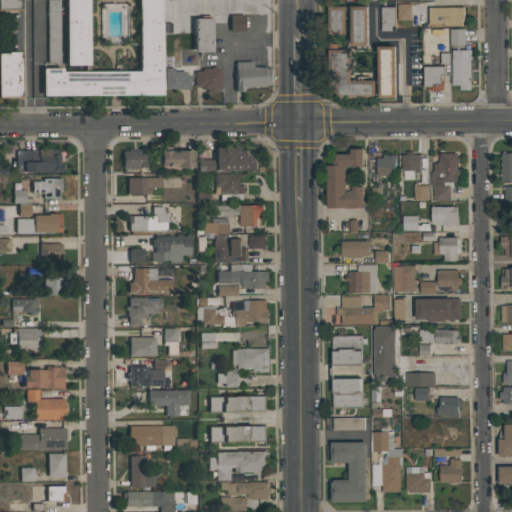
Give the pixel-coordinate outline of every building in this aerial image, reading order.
[(0,0),(20,0),(20,10),(0,10),(0,0)] [(42,95),(42,68),(62,67),(62,70),(137,70),(137,0),(160,0),(161,94),(42,95)] [(60,61),(59,0),(46,0),(47,61),(60,61)] [(65,0),(88,0),(88,65),(65,65),(65,0)] [(411,4),(411,21),(397,21),(397,4),(411,4)] [(345,36),(327,36),(327,6),(345,6),(345,36)] [(350,46),(350,6),(368,6),(368,46),(350,46)] [(381,31),(381,7),(394,7),(394,26),(390,26),(390,31),(381,31)] [(463,7),(463,18),(462,18),(462,26),(442,26),(442,25),(429,25),(429,7),(463,7)] [(229,31),(229,14),(244,14),(244,31),(229,31)] [(211,17),(211,51),(193,51),(193,17),(211,17)] [(464,29),(464,45),(449,45),(449,29),(464,29)] [(378,98),(378,46),(396,46),(396,98),(378,98)] [(340,98),(375,98),(375,80),(350,80),(350,49),(328,49),(328,85),(340,98)] [(470,90),(459,90),(459,85),(451,85),(451,50),(471,50),(471,61),(470,61),(470,90)] [(0,98),(0,52),(5,52),(5,51),(21,51),(21,98),(0,98)] [(423,88),(423,66),(425,66),(425,59),(440,59),(440,53),(449,53),(449,64),(441,64),(441,66),(444,66),(444,76),(441,76),(441,82),(444,82),(444,91),(431,91),(431,90),(427,90),(427,88),(423,88)] [(252,67),(267,67),(267,68),(272,68),(272,85),(268,85),(268,87),(243,87),(243,91),(235,91),(235,85),(235,61),(252,61),(252,67)] [(189,89),(173,89),(164,89),(164,67),(174,67),(174,71),(185,71),(185,75),(189,75),(189,89)] [(220,67),(220,88),(215,88),(215,92),(207,92),(207,88),(202,88),(202,86),(194,86),(194,70),(202,70),(202,67),(220,67)] [(257,162),(257,170),(216,170),(216,171),(197,171),(197,159),(214,159),(214,147),(222,147),(222,148),(228,148),(228,147),(237,146),(237,150),(248,149),(248,154),(249,154),(257,162)] [(60,148),(60,161),(61,161),(61,171),(15,171),(15,150),(24,150),(24,149),(36,149),(36,150),(38,150),(38,148),(60,148)] [(146,153),(146,167),(139,167),(139,168),(122,168),(122,150),(128,150),(128,148),(132,148),(132,150),(140,150),(140,153),(146,153)] [(363,187),(363,208),(353,208),(326,208),(326,165),(333,165),(333,158),(335,158),(335,154),(350,154),(350,149),(363,149),(363,167),(346,167),(346,191),(351,191),(351,187),(363,187)] [(193,167),(176,167),(176,165),(160,165),(160,154),(159,154),(159,150),(170,150),(170,152),(176,152),(176,150),(193,150),(193,167)] [(420,154),(420,173),(414,173),(414,180),(403,180),(403,171),(401,171),(401,154),(406,154),(406,151),(413,151),(413,154),(420,154)] [(457,153),(457,169),(459,169),(459,176),(457,176),(457,182),(453,182),(453,188),(450,188),(450,200),(433,200),(433,188),(430,188),(430,173),(433,173),(433,163),(439,163),(439,153),(457,153)] [(511,182),(501,182),(501,181),(500,181),(500,177),(501,177),(501,176),(500,176),(500,174),(501,174),(501,173),(500,173),(500,168),(501,168),(501,166),(500,166),(500,162),(501,162),(501,159),(500,159),(500,156),(501,156),(501,153),(511,153),(511,182)] [(396,155),(396,159),(395,159),(395,176),(386,176),(376,176),(376,158),(382,158),(382,155),(396,155)] [(243,194),(243,200),(219,201),(219,194),(213,194),(213,173),(239,173),(239,181),(241,181),(241,185),(243,185),(243,194)] [(58,198),(42,198),(42,193),(31,193),(31,180),(42,180),(42,177),(57,177),(60,177),(60,191),(58,191),(58,198)] [(160,177),(161,187),(150,187),(150,193),(126,193),(126,177),(160,177)] [(427,201),(414,201),(414,198),(413,198),(413,186),(428,186),(428,193),(427,193),(427,201)] [(511,205),(511,187),(503,188),(504,206),(511,205)] [(12,189),(25,189),(25,203),(12,203),(12,189)] [(18,204),(30,203),(30,215),(18,216),(18,204)] [(256,226),(240,226),(240,215),(212,215),(212,204),(241,205),(252,205),(263,205),(263,218),(256,218),(256,226)] [(163,206),(163,213),(177,213),(177,222),(166,222),(166,231),(127,231),(127,223),(126,223),(126,215),(151,215),(151,206),(163,206)] [(435,225),(435,223),(431,223),(431,206),(440,206),(440,207),(457,207),(457,216),(458,216),(458,225),(435,225)] [(61,213),(61,232),(42,232),(42,233),(15,233),(15,218),(33,218),(33,214),(48,214),(48,213),(56,213),(61,213)] [(418,215),(418,230),(402,230),(402,215),(418,215)] [(227,222),(227,234),(216,234),(216,233),(202,233),(202,222),(227,222)] [(212,262),(212,243),(213,243),(213,234),(226,234),(226,238),(241,238),(241,248),(245,248),(245,261),(229,261),(229,262),(212,262)] [(180,262),(169,262),(169,260),(161,260),(161,261),(150,261),(150,252),(154,252),(154,246),(151,246),(151,239),(154,239),(154,236),(181,236),(181,235),(190,235),(190,254),(180,254),(180,262)] [(249,248),(249,246),(248,246),(248,237),(249,237),(249,235),(265,235),(265,248),(249,248)] [(511,257),(510,257),(510,256),(504,256),(504,248),(500,248),(500,236),(511,236),(511,237),(511,257)] [(0,238),(10,238),(10,251),(0,251),(0,238)] [(457,261),(455,261),(443,261),(443,254),(439,254),(439,255),(433,255),(433,243),(438,243),(438,238),(457,238),(457,261)] [(369,241),(369,256),(339,256),(339,252),(341,252),(341,241),(369,241)] [(62,262),(39,262),(39,243),(61,243),(62,262)] [(129,248),(143,248),(143,262),(129,262),(129,248)] [(374,251),(388,251),(388,263),(374,263),(374,251)] [(265,288),(242,288),(242,285),(240,285),(240,283),(216,283),(216,270),(229,270),(229,264),(251,264),(251,271),(259,271),(268,271),(268,282),(265,282),(265,288)] [(347,272),(357,272),(357,265),(376,265),(376,293),(347,293),(347,281),(345,281),(345,275),(347,275),(347,272)] [(416,292),(393,292),(393,266),(415,266),(416,292)] [(171,290),(147,290),(147,293),(133,293),(133,292),(127,292),(127,282),(130,282),(130,280),(132,280),(132,267),(156,267),(156,279),(171,279),(171,290)] [(511,288),(500,288),(500,276),(504,276),(504,268),(511,268),(511,267),(511,288)] [(457,270),(457,278),(461,278),(461,284),(457,284),(457,291),(450,291),(450,287),(436,287),(436,270),(457,270)] [(63,295),(43,295),(42,278),(63,278),(63,295)] [(419,282),(436,282),(436,293),(420,293),(419,282)] [(217,295),(216,285),(239,285),(239,295),(217,295)] [(360,297),(360,307),(373,307),(373,295),(389,295),(389,310),(381,309),(381,313),(376,313),(376,325),(341,324),(341,315),(335,315),(335,308),(340,308),(341,296),(360,297)] [(141,326),(128,326),(128,316),(127,316),(127,309),(124,309),(124,306),(128,306),(128,297),(146,297),(160,297),(160,308),(156,308),(156,313),(146,313),(146,318),(141,318),(141,326)] [(10,298),(33,298),(33,299),(37,299),(37,306),(38,306),(38,311),(37,311),(37,314),(29,314),(29,312),(10,312),(10,298)] [(414,298),(460,298),(460,320),(454,320),(454,321),(449,321),(449,320),(445,320),(445,322),(428,322),(428,319),(414,319),(414,298)] [(393,320),(393,299),(404,299),(404,320),(393,320)] [(266,300),(266,309),(267,309),(267,312),(268,312),(268,322),(246,322),(246,324),(239,325),(239,326),(212,326),(212,324),(201,324),(201,321),(195,321),(195,306),(201,306),(201,305),(214,305),(214,309),(215,309),(215,314),(216,314),(216,316),(233,316),(233,310),(243,311),(243,300),(266,300)] [(511,323),(500,323),(500,306),(505,306),(505,305),(511,305),(511,323)] [(395,377),(386,377),(386,382),(375,382),(375,377),(374,377),(374,330),(375,330),(375,326),(394,326),(394,331),(395,331),(395,377)] [(39,329),(39,338),(36,338),(36,350),(16,350),(16,343),(8,343),(8,333),(12,333),(12,327),(35,327),(35,329),(39,329)] [(176,328),(176,341),(176,354),(166,354),(166,345),(162,345),(162,328),(176,328)] [(431,342),(418,342),(418,330),(457,330),(457,336),(460,336),(460,342),(457,342),(457,344),(433,344),(431,342)] [(511,351),(502,351),(502,334),(511,334),(511,351)] [(362,335),(362,366),(331,366),(331,335),(362,335)] [(128,355),(128,336),(154,336),(154,355),(128,355)] [(430,344),(430,356),(418,356),(418,344),(430,344)] [(237,370),(237,365),(230,365),(230,350),(237,350),(237,349),(268,348),(268,360),(267,360),(267,366),(268,366),(268,372),(252,372),(252,368),(246,368),(246,370),(237,370)] [(22,374),(5,374),(5,360),(22,360),(22,374)] [(511,384),(502,384),(502,372),(506,372),(506,361),(511,361),(511,384)] [(25,388),(22,388),(22,376),(26,376),(26,369),(45,369),(45,365),(63,365),(63,388),(42,388),(42,387),(25,388)] [(147,368),(162,368),(162,385),(128,385),(128,366),(147,366),(147,368)] [(239,374),(239,387),(224,387),(224,383),(216,383),(216,373),(224,373),(224,369),(236,369),(236,374),(239,374)] [(406,373),(434,373),(434,386),(406,386),(406,373)] [(362,408),(331,408),(331,378),(362,378),(362,408)] [(511,404),(502,404),(502,400),(499,400),(499,392),(502,392),(502,387),(511,387),(511,404)] [(414,388),(428,388),(428,400),(414,401),(414,388)] [(25,389),(38,389),(38,398),(63,398),(63,403),(65,403),(65,411),(63,411),(64,419),(33,419),(33,401),(25,402),(25,389)] [(188,405),(177,405),(177,415),(164,415),(164,405),(147,405),(147,389),(188,389),(188,405)] [(207,412),(207,396),(250,396),(265,396),(265,412),(207,412)] [(458,397),(458,416),(436,415),(436,407),(439,407),(439,396),(458,397)] [(2,418),(2,406),(20,406),(20,418),(2,418)] [(364,430),(333,430),(333,417),(364,417),(364,430)] [(511,457),(498,457),(498,439),(499,439),(499,437),(504,437),(504,425),(511,424),(511,457)] [(172,425),(172,445),(169,445),(169,450),(162,450),(162,445),(153,445),(153,450),(142,450),(142,445),(128,445),(128,425),(172,425)] [(266,442),(207,442),(207,426),(266,426),(266,442)] [(65,448),(18,449),(18,434),(38,433),(37,427),(65,427),(65,448)] [(399,449),(401,449),(401,457),(399,457),(399,492),(381,492),(381,485),(371,485),(371,464),(386,464),(386,451),(370,451),(370,432),(393,432),(393,449),(399,449)] [(195,447),(186,447),(186,448),(174,448),(174,438),(187,438),(187,439),(195,440),(195,447)] [(366,442),(366,502),(331,502),(331,479),(348,479),(348,462),(330,462),(330,442),(366,442)] [(461,449),(434,449),(433,457),(460,457),(461,449)] [(266,451),(266,473),(232,473),(232,467),(229,467),(229,479),(215,480),(215,469),(208,469),(208,457),(215,457),(215,452),(266,451)] [(64,453),(64,476),(46,476),(46,453),(64,453)] [(153,486),(129,486),(129,469),(129,466),(129,455),(145,455),(145,474),(153,474),(153,486)] [(461,482),(439,482),(439,465),(449,465),(449,459),(461,459),(461,465),(461,482)] [(511,466),(511,484),(498,484),(498,466),(511,466)] [(33,467),(33,481),(19,481),(19,467),(33,467)] [(429,492),(409,492),(409,490),(405,490),(405,467),(423,467),(423,473),(429,473),(429,492)] [(231,495),(219,495),(219,482),(228,482),(228,483),(248,483),(248,482),(268,482),(268,488),(270,488),(270,494),(268,494),(268,499),(247,499),(247,495),(231,495)] [(46,485),(63,485),(63,492),(64,492),(64,500),(61,500),(61,501),(46,501),(46,485)] [(172,491),(172,501),(173,501),(173,511),(159,511),(159,506),(125,506),(125,503),(122,503),(122,492),(125,492),(125,491),(172,491)] [(231,497),(231,498),(244,498),(244,511),(219,511),(219,497),(231,497)]
